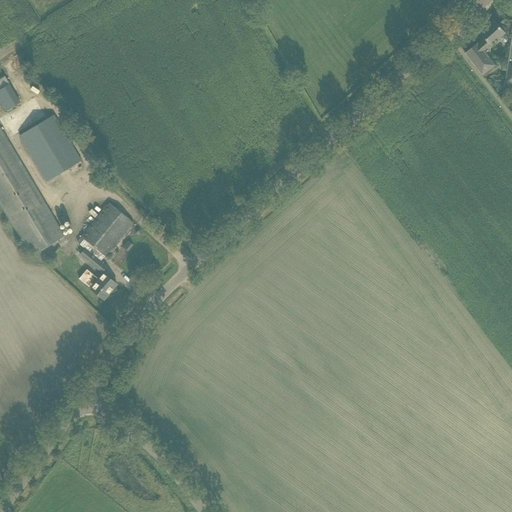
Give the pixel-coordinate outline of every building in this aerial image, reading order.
[(496,68),(483,51),(490,45),(490,46),(498,39),(501,41),(502,42),(504,43),(506,42),(507,40),(508,38),(507,36),(504,33),(505,33),(494,21),(480,34),(484,39),(478,45),(477,43),(465,53),(482,75),(484,78),(496,68)] [(0,79),(0,102),(6,112),(20,103),(5,77),(0,79)] [(20,136),(47,181),(81,161),(54,115),(20,136)] [(0,205),(31,257),(65,237),(0,127),(0,205)] [(77,242),(85,249),(89,244),(105,256),(106,258),(132,227),(130,226),(133,222),(109,203),(77,242)] [(89,244),(85,249),(80,255),(95,267),(102,273),(107,266),(100,261),(105,256),(89,244)] [(79,279),(84,283),(104,300),(117,284),(104,274),(99,280),(87,270),(79,279)]
